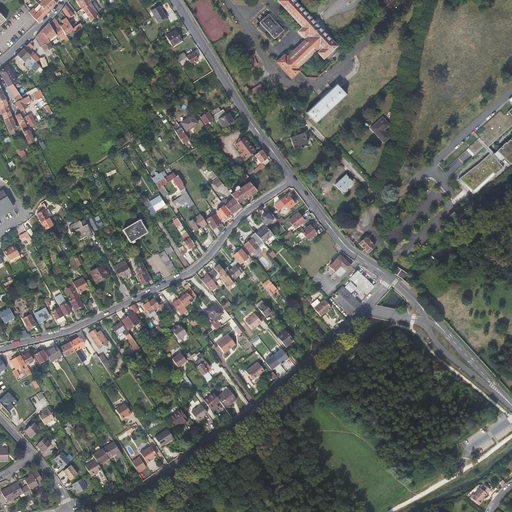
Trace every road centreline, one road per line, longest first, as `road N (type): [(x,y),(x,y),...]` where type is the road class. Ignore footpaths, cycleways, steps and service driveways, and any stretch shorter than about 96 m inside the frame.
road 1 (residential): [(366,309),(253,409),(138,492),(72,510)]
road 2 (residential): [(0,347),(66,331),(189,272),(245,212),(293,178)]
road 3 (track): [(251,121),(167,165),(144,130),(39,194),(14,221)]
road 4 (secondary): [(293,178),(176,0)]
road 5 (secondary): [(391,279),(348,249),(293,178)]
